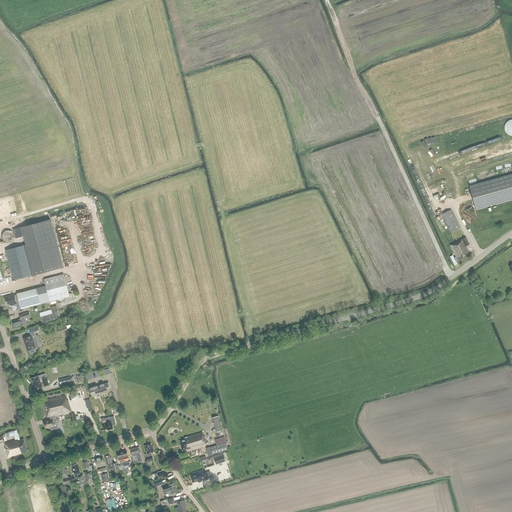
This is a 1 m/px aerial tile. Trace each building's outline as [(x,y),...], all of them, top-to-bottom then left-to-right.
[(511,199),(511,173),(469,186),(476,210),(511,199)] [(424,189),(428,198),(446,189),(442,180),(424,189)] [(464,237),(451,210),(442,214),(455,241),(458,240),(459,241),(450,245),(456,256),(455,257),(456,260),(458,259),(459,260),(463,258),(462,256),(469,253),(465,246),(469,244),(466,237),(461,240),(461,238),(464,237)] [(441,214),(436,217),(445,235),(450,232),(441,214)] [(6,250),(14,281),(62,268),(49,220),(23,227),(27,244),(6,250)] [(8,243),(9,242),(10,242),(11,242),(12,241),(13,240),(13,239),(14,238),(14,236),(14,235),(13,234),(13,233),(12,232),(11,231),(10,231),(9,231),(8,230),(7,230),(6,231),(5,231),(4,232),(3,233),(2,234),(2,235),(2,237),(2,238),(2,239),(3,240),(3,241),(4,242),(5,242),(7,242),(8,243)] [(46,287),(17,294),(17,295),(14,296),(14,295),(4,297),(6,303),(7,302),(8,305),(10,304),(11,306),(16,305),(16,303),(19,302),(21,310),(65,299),(69,298),(64,275),(44,280),(46,287)] [(60,318),(57,306),(51,308),(52,314),(41,317),(43,323),(60,318)] [(18,320),(18,321),(12,323),(14,328),(27,324),(25,318),(30,316),(29,312),(19,315),(21,319),(18,320)] [(28,352),(29,353),(30,353),(32,353),(33,353),(34,352),(34,351),(35,350),(35,348),(38,347),(35,338),(32,339),(31,333),(39,331),(38,327),(29,330),(31,336),(23,338),(27,351),(28,351),(28,352)] [(40,381),(38,376),(31,378),(35,389),(42,387),(49,385),(47,378),(43,379),(43,380),(40,381)] [(59,380),(60,385),(72,382),(70,377),(59,380)] [(90,389),(93,397),(110,391),(109,387),(110,386),(109,383),(108,384),(108,383),(90,389)] [(51,419),(48,420),(44,421),(46,428),(51,426),(52,430),(59,428),(55,415),(71,411),(68,399),(67,400),(66,395),(43,400),(47,417),(50,416),(51,419)] [(71,421),(72,421),(75,420),(74,413),(69,414),(67,415),(68,417),(70,417),(71,421)] [(116,423),(115,421),(114,417),(110,418),(110,417),(105,419),(102,420),(102,419),(101,419),(103,424),(102,424),(104,430),(107,429),(108,430),(113,429),(112,426),(114,426),(115,426),(115,425),(116,425),(116,424),(116,423)] [(213,418),(217,433),(223,432),(219,417),(213,418)] [(185,439),(180,441),(182,450),(190,448),(191,450),(208,445),(208,442),(206,443),(205,436),(203,437),(202,433),(185,438),(185,439)] [(5,443),(6,448),(5,448),(8,457),(12,456),(11,455),(19,453),(19,454),(27,452),(24,439),(18,441),(18,440),(5,443)] [(153,460),(151,453),(154,452),(153,447),(152,448),(151,444),(145,446),(147,454),(145,454),(147,462),(153,460)] [(206,448),(208,457),(213,456),(213,455),(228,451),(226,444),(217,446),(210,448),(210,447),(206,448)] [(138,463),(143,462),(141,453),(139,448),(130,450),(131,455),(132,455),(132,457),(136,456),(138,463)] [(126,451),(117,453),(120,464),(121,466),(124,465),(125,468),(130,467),(129,462),(128,462),(128,460),(129,460),(126,451)] [(113,464),(112,463),(111,457),(110,458),(109,455),(105,457),(109,470),(113,469),(114,471),(118,469),(116,463),(113,464)] [(223,455),(214,459),(216,465),(226,461),(223,455)] [(103,457),(95,459),(97,467),(99,466),(100,467),(105,466),(103,457)] [(85,470),(87,469),(88,472),(84,473),(86,482),(95,480),(92,471),(91,471),(89,463),(88,463),(87,461),(83,462),(85,470)] [(76,478),(78,486),(86,484),(84,476),(81,476),(81,475),(79,475),(79,473),(80,473),(78,466),(77,467),(76,464),(72,466),(74,472),(72,472),(73,475),(76,474),(77,477),(76,478)] [(64,485),(72,482),(71,477),(68,478),(68,476),(67,477),(67,475),(68,474),(66,469),(65,470),(64,468),(61,469),(62,475),(61,475),(62,478),(64,485)] [(198,482),(209,479),(207,472),(206,473),(205,470),(193,473),(193,475),(191,476),(193,483),(198,481),(198,482)] [(173,483),(162,488),(164,494),(169,492),(170,495),(177,492),(173,483)] [(179,507),(175,508),(176,511),(186,511),(187,511),(185,506),(186,506),(185,500),(177,502),(179,507)]
